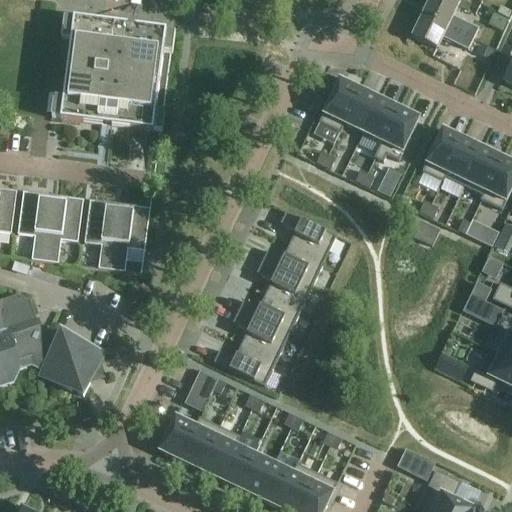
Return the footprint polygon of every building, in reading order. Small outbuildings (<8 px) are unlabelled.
[(442,0),(431,0),(423,18),(472,42),(477,31),(451,19),(457,7),(442,0)] [(488,26),(502,33),(507,22),(493,16),(488,26)] [(472,42),(423,18),(412,40),(435,51),(441,40),(466,53),(472,42)] [(171,58),(175,35),(64,20),(61,44),(70,45),(62,103),(53,102),(51,122),(106,129),(161,136),(164,116),(155,115),(162,57),(171,58)] [(511,64),(503,85),(511,89),(511,64)] [(331,100),(319,126),(339,136),(340,136),(344,127),(343,127),(360,93),(340,83),(339,83),(331,100)] [(360,93),(343,127),(344,127),(363,136),(379,102),(360,93)] [(379,102),(363,136),(363,137),(381,145),(382,146),(399,111),(379,102)] [(376,156),(374,161),(383,165),(386,159),(399,164),(419,121),(399,111),(382,146),(381,145),(376,156)] [(442,132),(422,175),(423,176),(441,185),(443,186),(445,181),(444,181),(463,142),(442,132)] [(463,142),(444,181),(445,181),(463,190),(464,190),(482,151),(463,142)] [(482,151),(464,190),(482,199),(483,199),(502,161),(482,151)] [(321,155),(316,166),(323,169),(328,158),(321,155)] [(328,158),(323,169),(330,173),(335,162),(328,158)] [(482,199),(480,203),(502,214),(511,191),(511,165),(502,161),(483,199),(482,199)] [(360,174),(355,185),(362,188),(367,177),(360,174)] [(367,177),(362,188),(369,191),(374,180),(367,177)] [(382,187),(379,195),(389,200),(393,193),(382,187)] [(0,193),(0,236),(10,237),(15,196),(16,196),(16,195),(0,193)] [(44,265),(52,200),(22,196),(22,197),(17,238),(34,241),(31,264),(44,265)] [(52,200),(44,265),(57,267),(60,244),(77,246),(82,205),(83,204),(52,200)] [(424,204),(419,215),(426,219),(431,208),(424,204)] [(110,274),(119,209),(89,205),(88,206),(89,206),(83,247),(100,249),(97,273),(110,274)] [(431,208),(426,219),(433,222),(438,211),(431,208)] [(119,209),(110,274),(140,278),(149,213),(119,209)] [(286,215),(280,227),(296,234),(289,248),(324,265),(337,239),(286,215)] [(463,223),(458,234),(465,237),(470,226),(463,223)] [(417,224),(410,239),(432,249),(439,234),(417,224)] [(511,230),(505,227),(500,239),(509,243),(511,236),(511,230)] [(485,232),(478,245),(490,251),(497,238),(485,232)] [(267,255),(262,266),(312,290),(324,265),(289,248),(282,262),(267,255)] [(262,266),(256,277),(271,284),(265,298),(300,315),(301,315),(312,290),(262,266)] [(511,292),(500,286),(492,303),(511,313),(511,292)] [(243,304),(238,315),(289,340),(300,315),(265,298),(258,312),(243,304)] [(0,388),(13,384),(18,371),(30,367),(41,373),(39,379),(81,400),(102,358),(61,336),(59,339),(38,328),(36,323),(30,305),(17,299),(0,304),(0,388)] [(487,306),(480,321),(496,330),(502,318),(503,314),(487,306)] [(238,315),(232,326),(248,334),(241,348),(277,365),(289,340),(238,315)] [(500,332),(489,354),(511,364),(511,322),(502,318),(496,330),(500,332)] [(219,354),(213,366),(264,390),(277,365),(241,348),(235,361),(219,354)] [(475,373),(470,385),(492,395),(497,384),(511,391),(511,364),(489,354),(479,376),(475,373)] [(200,376),(193,391),(209,398),(216,383),(200,376)] [(218,383),(213,394),(220,398),(225,387),(218,383)] [(250,399),(245,409),(252,413),(257,402),(250,399)] [(257,402),(252,413),(259,416),(264,405),(257,402)] [(289,417),(284,428),(291,432),(296,421),(289,417)] [(175,420),(159,454),(179,464),(196,430),(195,429),(175,420)] [(196,430),(179,464),(199,473),(219,430),(199,420),(195,429),(196,430)] [(296,421),(291,432),(298,435),(303,424),(296,421)] [(219,430),(199,473),(218,483),(235,448),(236,449),(240,440),(219,430)] [(328,436),(323,447),(329,450),(335,439),(328,436)] [(335,439),(329,450),(336,454),(342,443),(335,439)] [(235,448),(218,483),(238,492),(254,457),(236,449),(235,448)] [(254,457),(238,492),(257,501),(274,467),(254,457)] [(414,476),(413,478),(426,484),(427,481),(428,479),(435,466),(421,459),(414,474),(414,476)] [(274,467),(257,501),(277,511),(293,476),(292,476),(274,467)] [(293,476),(277,511),(279,511),(300,511),(317,477),(297,467),(292,476),(293,476)] [(432,493),(422,511),(474,511),(453,502),(461,486),(436,473),(428,491),(432,493)] [(317,477),(300,511),(325,511),(337,487),(317,477)] [(385,497),(382,504),(393,509),(396,502),(385,497)]
